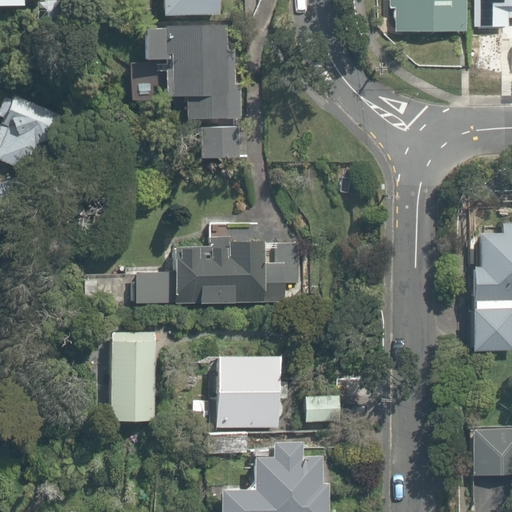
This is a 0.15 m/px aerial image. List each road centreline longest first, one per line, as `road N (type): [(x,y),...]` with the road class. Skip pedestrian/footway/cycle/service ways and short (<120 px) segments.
road 1 (residential): [(409,140),(408,511)]
road 2 (residential): [(409,140),(356,104),(309,0)]
